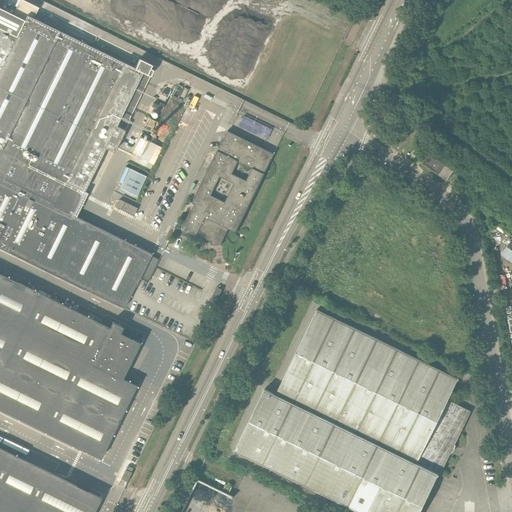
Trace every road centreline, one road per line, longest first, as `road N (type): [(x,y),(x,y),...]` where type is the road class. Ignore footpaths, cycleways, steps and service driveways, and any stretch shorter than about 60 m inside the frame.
road 1 (tertiary): [(150,511),(340,128)]
road 2 (residential): [(511,467),(451,202),(340,128)]
road 3 (tertiary): [(340,128),(401,0)]
